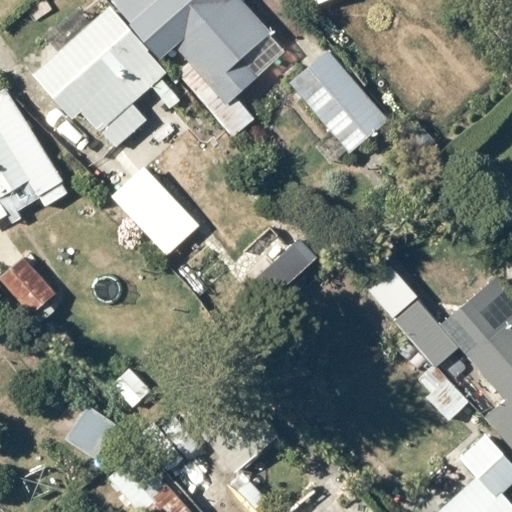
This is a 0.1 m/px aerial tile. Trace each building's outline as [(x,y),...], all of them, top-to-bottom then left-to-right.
[(122,0),(107,0),(29,71),(71,117),(82,106),(120,147),(153,117),(134,97),(176,59),(122,0)] [(282,32),(255,0),(122,0),(176,59),(178,51),(212,91),(282,32)] [(312,0),(318,11),(340,0),(312,0)] [(398,123),(333,48),(296,80),(361,155),(398,123)] [(6,83),(0,86),(0,227),(68,189),(6,83)] [(181,208),(147,170),(118,195),(152,233),(181,208)] [(511,197),(501,205),(511,218),(511,197)] [(59,297),(21,256),(0,276),(0,298),(27,327),(59,297)] [(511,275),(496,259),(441,313),(396,286),(378,297),(511,432),(511,275)] [(222,485),(277,432),(242,396),(187,449),(222,485)] [(124,431),(94,401),(56,440),(87,470),(124,431)] [(458,475),(419,511),(511,511),(511,495),(511,494),(511,493),(511,452),(486,425),(446,463),(458,475)] [(192,511),(161,479),(132,507),(136,511),(192,511)]
